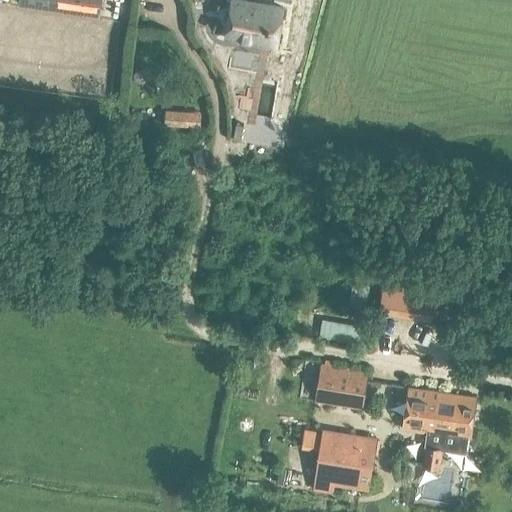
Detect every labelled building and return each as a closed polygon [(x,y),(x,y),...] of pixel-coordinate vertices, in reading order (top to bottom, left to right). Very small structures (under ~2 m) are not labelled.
[(18,0),(18,4),(101,16),(102,0),(18,0)] [(276,48),(283,7),(240,0),(232,0),(226,38),(276,48)] [(275,87),(262,85),(257,116),(271,118),(275,87)] [(203,112),(166,110),(165,124),(202,127),(203,112)] [(236,122),(233,138),(284,147),(286,131),(236,122)] [(381,301),(379,312),(389,314),(426,319),(430,320),(432,320),(433,318),(434,318),(436,318),(438,307),(439,296),(436,296),(437,290),(429,289),(389,283),(384,283),(381,301)] [(362,408),(368,373),(322,365),(321,365),(315,400),(362,408)] [(288,407),(292,383),(278,380),(273,404),(288,407)] [(403,427),(402,429),(427,432),(425,446),(430,447),(443,449),(466,453),(468,438),(471,439),(477,397),(408,387),(403,427)] [(320,448),(315,480),(371,489),(371,488),(381,489),(383,477),(376,476),(373,476),(379,438),(355,434),(351,434),(349,433),(346,433),(334,431),(332,431),(323,429),(323,433),(320,448)] [(440,469),(443,449),(430,447),(427,467),(440,469)]
